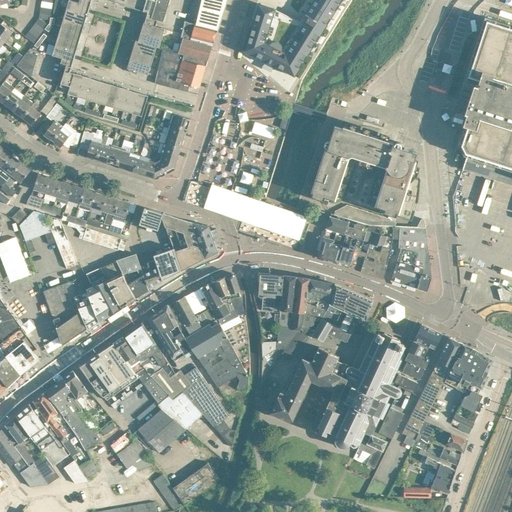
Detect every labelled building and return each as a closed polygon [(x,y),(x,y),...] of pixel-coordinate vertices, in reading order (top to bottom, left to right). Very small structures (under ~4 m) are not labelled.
[(87,16),(90,6),(91,1),(88,0),(79,0),(79,3),(69,0),(66,9),(87,16)] [(134,8),(136,0),(126,0),(125,6),(134,8)] [(146,0),(136,0),(134,8),(143,11),(146,0)] [(151,19),(153,13),(155,7),(156,1),(156,0),(146,0),(143,11),(147,12),(147,13),(148,13),(146,18),(151,19)] [(202,0),(197,24),(217,30),(226,0),(202,0)] [(259,4),(244,51),(266,62),(265,63),(266,63),(271,65),(272,66),(273,66),(295,77),(342,0),(313,0),(306,13),(305,14),(308,16),(303,23),(300,22),(275,10),(275,9),(259,4)] [(167,11),(168,5),(156,1),(155,7),(167,11)] [(165,16),(167,11),(155,7),(153,13),(165,16)] [(84,25),(87,16),(66,9),(64,18),(84,25)] [(163,22),(165,16),(153,13),(151,19),(157,21),(163,22)] [(511,25),(485,17),(459,97),(469,101),(478,104),(474,118),(467,115),(463,126),(465,127),(459,145),(464,156),(503,168),(511,171),(511,25)] [(48,25),(39,18),(36,23),(44,29),(45,29),(48,25)] [(81,34),(84,25),(64,18),(61,28),(81,34)] [(161,38),(164,28),(156,26),(157,21),(151,19),(146,18),(145,23),(143,27),(146,28),(144,33),(142,32),(161,38)] [(203,75),(208,61),(212,46),(187,41),(188,36),(192,24),(192,23),(186,21),(185,21),(180,41),(182,41),(179,53),(163,48),(157,74),(163,75),(165,69),(179,72),(187,74),(188,71),(203,75)] [(44,29),(36,23),(32,27),(41,34),(44,29)] [(192,23),(192,24),(188,36),(213,43),(217,30),(197,24),(192,23)] [(12,33),(1,24),(0,24),(0,39),(4,43),(10,47),(11,45),(12,43),(12,41),(11,39),(11,38),(9,37),(12,33)] [(41,34),(32,27),(29,32),(37,38),(41,34)] [(79,43),(81,34),(61,28),(58,37),(79,43)] [(37,38),(29,32),(25,36),(34,43),(37,38)] [(158,47),(161,38),(142,32),(141,36),(143,37),(141,42),(156,46),(156,47),(158,47)] [(34,43),(25,36),(20,42),(30,49),(34,43)] [(76,52),(79,43),(58,37),(55,46),(76,52)] [(153,56),(156,47),(156,46),(141,42),(137,40),(135,45),(138,45),(136,50),(134,49),(134,50),(153,56)] [(73,62),(76,52),(55,46),(52,56),(62,58),(60,64),(63,64),(66,65),(71,67),(73,62)] [(150,65),(153,56),(134,50),(133,54),(135,55),(133,59),(131,59),(150,65)] [(26,53),(23,57),(36,61),(38,55),(27,52),(26,53)] [(19,63),(23,57),(18,54),(12,61),(15,63),(17,65),(19,63)] [(34,67),(36,61),(23,57),(19,63),(34,67)] [(147,74),(150,65),(131,59),(130,63),(132,64),(131,69),(130,69),(131,69),(130,70),(137,74),(138,72),(147,74)] [(6,74),(13,65),(9,61),(1,71),(6,74)] [(31,77),(34,67),(19,63),(17,66),(31,77)] [(69,90),(74,73),(70,72),(71,67),(66,65),(66,66),(63,75),(60,87),(69,89),(69,90)] [(15,68),(11,73),(21,80),(24,76),(15,68)] [(199,88),(203,75),(188,71),(187,74),(179,72),(178,76),(168,73),(167,76),(163,75),(157,74),(155,83),(188,92),(189,85),(199,88)] [(77,97),(83,76),(74,73),(69,90),(69,89),(68,94),(77,97)] [(34,83),(24,76),(21,80),(30,88),(34,83)] [(86,100),(93,79),(83,76),(77,97),(86,100)] [(96,102),(102,82),(93,79),(86,100),(96,102)] [(0,101),(3,103),(15,88),(5,81),(0,86),(0,101)] [(42,93),(46,88),(38,82),(34,86),(42,93)] [(105,105),(111,84),(102,82),(96,102),(105,105)] [(114,108),(120,87),(111,84),(105,105),(114,108)] [(123,111),(129,90),(120,87),(114,108),(123,111)] [(13,111),(24,96),(15,88),(3,103),(13,111)] [(132,113),(139,93),(129,90),(123,111),(132,113)] [(148,96),(139,93),(132,113),(142,116),(148,96)] [(59,98),(54,94),(48,102),(52,106),(59,98)] [(22,118),(34,103),(24,96),(13,111),(22,118)] [(465,115),(467,115),(474,118),(478,104),(469,101),(465,115)] [(35,102),(34,103),(22,118),(23,119),(25,120),(26,121),(32,126),(41,114),(35,110),(39,105),(35,102)] [(57,103),(46,117),(52,121),(62,108),(57,103)] [(84,113),(82,119),(98,123),(99,118),(84,113)] [(190,119),(171,113),(170,120),(164,118),(163,122),(187,129),(190,119)] [(52,141),(63,127),(55,120),(44,135),(52,141)] [(184,139),(187,129),(163,122),(161,126),(168,128),(167,134),(184,139)] [(76,147),(81,133),(76,132),(76,130),(74,130),(66,123),(63,127),(52,141),(60,148),(63,144),(66,146),(69,147),(70,145),(76,147)] [(400,152),(401,147),(402,147),(402,146),(401,145),(401,144),(400,143),(399,142),(398,142),(397,142),(396,143),(395,143),(395,144),(394,145),(335,126),(331,139),(335,140),(334,143),(329,141),(328,141),(327,141),(326,142),(325,142),(325,143),(325,144),(325,145),(325,146),(325,147),(326,148),(327,148),(312,197),(324,201),(326,198),(336,201),(350,158),(352,157),(385,167),(386,170),(375,206),(384,209),(383,212),(396,217),(407,182),(411,183),(412,183),(412,182),(413,181),(414,180),(415,179),(415,177),(415,176),(416,175),(416,173),(416,171),(416,170),(416,169),(412,168),(417,152),(404,148),(402,153),(400,152)] [(94,134),(85,131),(79,148),(89,151),(86,157),(96,161),(103,139),(94,136),(94,134)] [(181,149),(184,139),(167,134),(164,144),(181,149)] [(106,163),(111,146),(106,145),(109,137),(104,136),(103,139),(96,161),(106,163)] [(178,158),(181,149),(164,144),(161,153),(178,158)] [(116,167),(121,148),(111,145),(111,146),(106,163),(116,167)] [(125,170),(131,152),(132,148),(123,145),(122,148),(121,148),(116,167),(125,170)] [(0,166),(2,168),(12,155),(2,148),(0,150),(0,166)] [(134,173),(140,155),(131,152),(125,170),(134,173)] [(175,168),(178,158),(161,153),(160,154),(162,154),(161,160),(158,161),(164,172),(173,167),(175,168)] [(11,175),(21,162),(12,155),(2,168),(0,170),(0,175),(7,181),(11,175)] [(145,176),(150,159),(140,155),(134,173),(145,176)] [(164,172),(158,161),(156,162),(150,161),(151,159),(150,159),(145,176),(155,179),(155,177),(164,172)] [(21,183),(31,170),(21,162),(11,175),(7,181),(5,183),(5,184),(10,187),(16,179),(21,183)] [(45,193),(50,177),(38,174),(33,190),(45,193)] [(57,197),(62,181),(50,177),(45,193),(57,197)] [(67,204),(73,185),(62,181),(57,197),(55,201),(67,204)] [(10,187),(5,184),(1,189),(12,197),(16,192),(10,187)] [(78,208),(79,204),(84,188),(73,185),(67,204),(78,208)] [(91,208),(96,192),(84,188),(79,204),(78,208),(90,211),(91,208)] [(10,199),(0,191),(0,199),(6,204),(10,199)] [(102,211),(107,195),(96,192),(91,208),(102,211)] [(111,225),(113,219),(119,199),(107,195),(102,211),(108,213),(105,223),(111,225)] [(42,204),(43,200),(30,196),(28,200),(26,205),(40,210),(42,204)] [(130,203),(119,199),(113,219),(124,222),(130,203)] [(51,213),(53,207),(42,204),(40,210),(51,213)] [(334,214),(368,224),(369,225),(376,225),(392,226),(393,226),(396,219),(388,216),(388,218),(347,205),(344,214),(335,211),(334,214)] [(344,214),(347,205),(335,211),(344,214)] [(61,210),(53,208),(53,207),(51,213),(60,216),(61,210)] [(145,207),(139,225),(158,231),(162,218),(163,213),(145,207)] [(21,208),(16,213),(24,221),(28,216),(21,208)] [(50,230),(44,214),(34,211),(28,216),(24,221),(20,225),(30,253),(36,251),(31,238),(45,233),(49,244),(55,242),(50,230)] [(24,221),(16,213),(12,217),(19,225),(20,225),(24,221)] [(163,213),(162,218),(165,225),(169,236),(171,242),(173,248),(181,271),(205,259),(199,244),(195,233),(191,222),(172,216),(163,213)] [(331,214),(326,229),(358,238),(358,239),(363,240),(368,225),(331,214)] [(62,225),(60,219),(46,215),(51,229),(62,225)] [(86,224),(87,221),(75,217),(73,223),(85,227),(86,224)] [(97,227),(99,222),(88,218),(87,221),(86,224),(97,227)] [(425,227),(425,221),(424,220),(424,219),(423,219),(422,219),(421,219),(421,220),(420,220),(417,227),(425,227)] [(99,222),(97,227),(109,231),(111,225),(105,223),(99,222)] [(209,226),(191,222),(195,233),(199,244),(205,259),(218,252),(216,247),(222,246),(216,228),(210,230),(209,226)] [(388,237),(374,233),(376,225),(369,225),(368,224),(368,225),(363,240),(370,242),(367,252),(361,271),(383,278),(391,248),(385,247),(388,237)] [(65,231),(62,225),(51,229),(53,234),(53,235),(65,231)] [(121,235),(122,228),(111,225),(109,231),(121,235)] [(426,249),(428,249),(427,241),(425,227),(417,227),(399,226),(399,241),(399,247),(401,248),(392,280),(417,288),(424,265),(426,249)] [(89,241),(92,230),(86,228),(83,239),(87,241),(89,241)] [(95,243),(98,231),(92,230),(89,241),(93,242),(95,243)] [(56,241),(67,236),(65,231),(53,235),(56,241)] [(100,245),(104,233),(98,231),(95,243),(99,244),(100,245)] [(337,263),(342,246),(342,245),(345,237),(326,231),(317,257),(337,263)] [(106,246),(110,235),(104,233),(100,245),(106,246)] [(112,248),(115,237),(110,235),(106,246),(112,248)] [(58,246),(69,242),(67,236),(56,241),(58,246)] [(118,249),(121,239),(115,237),(112,248),(118,250),(118,249)] [(127,240),(121,239),(118,249),(124,251),(127,240)] [(349,267),(357,241),(352,239),(349,247),(342,245),(342,246),(337,263),(349,267)] [(361,271),(367,252),(360,250),(363,240),(358,239),(357,241),(349,267),(361,271)] [(60,252),(71,247),(69,242),(58,246),(60,252)] [(62,257),(73,253),(71,247),(60,252),(62,257)] [(173,248),(154,255),(155,260),(159,270),(162,280),(181,271),(173,248)] [(432,278),(428,249),(426,249),(424,265),(417,288),(426,290),(428,289),(432,278)] [(148,258),(142,260),(143,264),(146,263),(155,260),(154,255),(152,250),(146,252),(147,254),(148,258)] [(64,263),(76,259),(73,253),(62,257),(64,263)] [(139,253),(136,254),(148,289),(162,280),(159,270),(155,260),(146,263),(143,264),(142,260),(140,257),(139,253)] [(136,298),(148,289),(136,254),(116,260),(136,298)] [(78,264),(76,259),(64,263),(67,268),(78,264)] [(125,304),(136,298),(116,260),(100,268),(121,307),(120,304),(124,302),(125,304)] [(121,307),(100,268),(86,274),(92,287),(87,289),(88,294),(99,321),(118,309),(116,304),(118,303),(121,307)] [(241,290),(237,279),(235,275),(232,273),(214,282),(221,300),(230,298),(240,296),(245,295),(243,289),(241,290)] [(282,295),(283,276),(260,274),(258,296),(264,296),(262,311),(273,312),(274,298),(276,298),(277,294),(282,295)] [(293,311),(297,277),(288,276),(283,276),(282,295),(279,327),(291,329),(293,329),(293,330),(298,331),(300,329),(302,327),(305,312),(295,311),(293,311)] [(307,299),(309,279),(299,277),(297,277),(293,311),(295,311),(305,312),(307,299)] [(332,302),(335,284),(329,282),(312,279),(309,279),(307,299),(305,312),(302,327),(300,329),(304,332),(314,325),(316,309),(327,310),(332,302)] [(63,345),(87,328),(76,298),(74,284),(73,281),(72,280),(71,281),(71,282),(43,291),(63,345)] [(221,300),(214,282),(201,288),(218,319),(223,316),(231,312),(234,318),(238,316),(238,315),(230,298),(221,300)] [(339,316),(351,291),(335,284),(332,302),(327,310),(322,318),(329,321),(333,313),(339,316)] [(346,330),(361,296),(351,291),(339,316),(335,325),(340,327),(345,330),(346,330)] [(99,321),(88,294),(76,298),(87,328),(99,321)] [(174,305),(169,308),(193,351),(217,386),(237,375),(240,380),(247,376),(220,323),(217,324),(209,309),(196,316),(185,296),(173,302),(174,305)] [(240,296),(230,298),(238,315),(245,314),(240,296)] [(364,320),(373,301),(361,296),(346,330),(350,332),(352,333),(352,332),(359,317),(364,320)] [(22,328),(0,298),(0,349),(3,353),(6,356),(24,341),(23,339),(27,336),(21,329),(22,328)] [(193,351),(169,308),(168,305),(149,318),(172,357),(182,352),(185,357),(193,351)] [(226,322),(234,318),(231,312),(223,316),(226,322)] [(328,334),(333,324),(329,321),(322,318),(315,330),(313,329),(309,336),(312,338),(313,335),(324,341),(328,334)] [(142,323),(123,336),(113,343),(139,378),(142,382),(144,385),(158,404),(162,410),(186,429),(203,415),(183,392),(191,385),(184,375),(180,370),(175,373),(169,362),(168,363),(157,345),(142,323)] [(340,327),(335,325),(333,324),(328,334),(335,338),(340,327)] [(422,324),(410,350),(404,362),(406,363),(402,371),(420,380),(442,334),(422,324)] [(288,345),(298,331),(293,330),(293,329),(291,329),(279,327),(277,349),(277,350),(284,351),(288,345)] [(340,340),(345,330),(340,327),(335,338),(340,340)] [(346,341),(350,332),(346,330),(345,330),(340,340),(346,342),(346,341)] [(375,334),(369,331),(352,366),(349,367),(349,365),(343,363),(338,375),(330,390),(334,392),(318,426),(320,427),(318,432),(326,436),(328,431),(330,432),(330,433),(330,434),(330,435),(330,436),(331,436),(331,437),(332,437),(333,437),(334,437),(335,436),(336,436),(336,437),(336,438),(336,439),(336,440),(336,441),(336,442),(336,443),(337,444),(337,445),(338,445),(338,446),(339,446),(340,447),(341,447),(343,448),(344,448),(346,447),(347,447),(348,446),(349,445),(350,444),(351,443),(352,443),(352,444),(352,445),(352,446),(353,447),(354,447),(355,447),(356,447),(357,446),(357,445),(359,446),(353,458),(374,468),(387,441),(372,434),(379,418),(382,419),(390,404),(386,402),(390,395),(395,397),(396,397),(397,397),(398,397),(399,397),(400,396),(401,396),(401,395),(402,394),(402,393),(402,392),(402,391),(401,390),(401,389),(400,389),(400,388),(399,388),(391,384),(405,354),(402,353),(405,347),(403,346),(404,345),(399,342),(400,340),(384,333),(383,335),(378,333),(377,334),(376,333),(375,334)] [(354,343),(357,335),(352,333),(350,332),(346,341),(352,344),(354,343)] [(446,378),(463,345),(449,337),(402,434),(416,441),(419,434),(425,422),(444,382),(446,378)] [(21,375),(39,360),(24,341),(6,356),(21,375)] [(262,343),(262,357),(277,349),(277,342),(262,343)] [(113,343),(96,355),(123,389),(139,378),(113,343)] [(483,355),(475,351),(463,345),(446,378),(458,384),(463,375),(465,376),(468,370),(472,372),(468,381),(480,387),(481,388),(487,376),(484,375),(492,360),(483,355)] [(292,376),(291,377),(289,382),(291,383),(287,390),(285,389),(283,393),(281,392),(275,404),(274,407),(271,406),(269,411),(292,422),(311,381),(330,390),(338,375),(332,372),(339,357),(319,347),(311,363),(303,358),(294,377),(292,376)] [(0,377),(8,387),(21,375),(6,356),(3,353),(0,349),(0,377)] [(123,389),(96,355),(80,366),(96,389),(107,400),(123,389)] [(271,369),(277,377),(285,371),(279,363),(271,369)] [(229,416),(196,367),(184,375),(191,385),(183,392),(203,415),(214,427),(224,420),(229,416)] [(444,382),(456,388),(457,387),(464,390),(463,392),(464,392),(466,388),(470,390),(472,391),(478,394),(478,393),(477,393),(480,387),(468,381),(472,372),(468,370),(465,376),(463,375),(458,384),(446,378),(444,382)] [(87,391),(73,371),(63,378),(83,407),(87,411),(92,407),(88,402),(84,396),(82,397),(81,396),(87,391)] [(399,374),(395,383),(414,392),(418,383),(399,374)] [(248,378),(247,376),(240,380),(240,381),(237,390),(246,393),(248,380),(248,378)] [(83,407),(63,378),(45,392),(79,438),(85,450),(100,439),(93,428),(90,431),(76,412),(83,407)] [(133,392),(131,390),(121,398),(123,400),(133,392)] [(474,412),(482,396),(478,394),(472,391),(470,390),(468,394),(464,396),(460,406),(467,409),(474,412)] [(58,413),(43,393),(33,401),(46,419),(57,434),(63,442),(67,439),(68,438),(65,435),(67,434),(61,426),(60,427),(52,417),(58,413)] [(116,404),(121,401),(119,399),(111,405),(115,409),(118,407),(116,404)] [(29,404),(16,416),(54,465),(71,454),(41,412),(37,415),(29,404)] [(478,414),(474,412),(467,409),(460,406),(460,405),(456,414),(463,417),(474,423),(478,414)] [(404,414),(403,414),(390,408),(378,433),(392,440),(398,428),(404,414)] [(135,410),(127,415),(135,427),(143,422),(135,410)] [(159,452),(186,429),(185,428),(162,410),(138,430),(159,452)] [(471,428),(474,423),(463,417),(456,414),(453,420),(460,423),(471,428)] [(15,416),(5,425),(14,437),(9,441),(28,466),(33,462),(19,443),(29,436),(15,416)] [(429,439),(435,426),(425,422),(419,434),(429,439)] [(471,428),(460,423),(458,428),(469,434),(471,428)] [(9,441),(1,430),(0,430),(0,446),(1,446),(14,464),(20,472),(28,466),(9,441)] [(463,451),(466,440),(442,430),(440,436),(448,439),(446,444),(463,451)] [(147,454),(136,442),(126,432),(126,433),(111,446),(127,468),(133,464),(137,470),(152,465),(144,457),(147,454)] [(423,450),(429,439),(419,434),(416,441),(413,445),(421,448),(423,450)] [(73,446),(67,439),(63,442),(69,450),(73,446)] [(458,465),(461,455),(445,448),(443,451),(429,445),(426,451),(439,457),(458,465)] [(452,481),(456,470),(437,462),(439,457),(426,451),(423,450),(421,448),(418,453),(427,457),(425,463),(433,466),(431,472),(437,475),(452,481)] [(47,460),(38,466),(39,468),(50,483),(59,477),(52,466),(47,460)] [(88,479),(86,477),(79,467),(75,460),(64,467),(75,482),(88,479)] [(91,460),(90,460),(79,467),(86,477),(97,472),(91,460)] [(25,478),(39,468),(38,466),(34,461),(33,462),(28,466),(20,472),(25,478)] [(181,499),(184,504),(185,505),(220,480),(208,463),(173,488),(174,489),(177,494),(181,499)] [(50,483),(39,468),(25,478),(30,486),(31,487),(49,484),(50,483)] [(157,486),(166,479),(163,474),(154,481),(157,486)] [(448,493),(452,481),(437,475),(434,482),(430,480),(427,486),(440,491),(440,489),(448,493)] [(161,491),(170,484),(166,479),(157,486),(161,491)] [(164,496),(174,489),(173,488),(170,484),(161,491),(164,496)] [(168,501),(177,494),(174,489),(164,496),(168,501)] [(406,489),(406,498),(432,498),(433,489),(406,489)] [(171,506),(181,499),(177,494),(168,501),(171,506)] [(174,510),(184,504),(181,499),(171,506),(174,510)]
